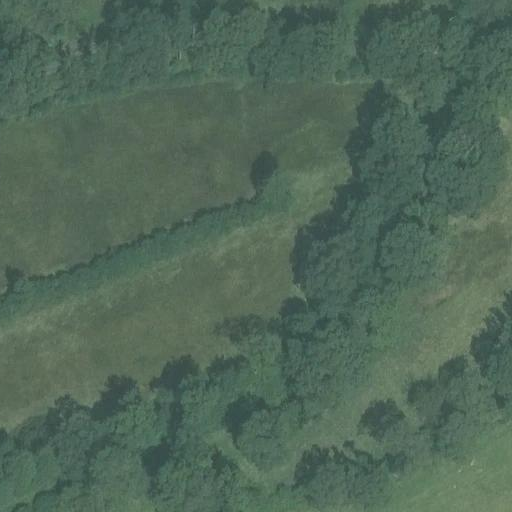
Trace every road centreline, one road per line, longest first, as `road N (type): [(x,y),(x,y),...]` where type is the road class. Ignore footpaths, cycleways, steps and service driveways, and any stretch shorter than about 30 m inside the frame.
road 1 (track): [(0,64),(181,38),(481,54)]
road 2 (track): [(481,54),(352,326),(296,393),(255,420)]
